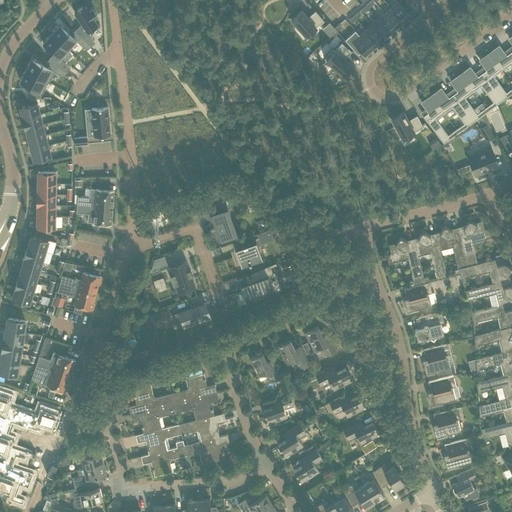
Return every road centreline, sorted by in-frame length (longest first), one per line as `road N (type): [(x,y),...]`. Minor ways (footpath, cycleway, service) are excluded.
road 1 (track): [(365,229),(339,233),(285,211),(125,6),(111,0)]
road 2 (residential): [(444,0),(373,62),(369,87),(383,97),(398,98),(511,14)]
road 3 (residential): [(264,462),(228,347),(374,279)]
road 4 (residential): [(26,511),(108,314),(125,250)]
road 5 (residential): [(125,250),(132,157),(111,0)]
road 6 (residential): [(264,462),(236,478),(132,489),(104,397)]
road 7 (residential): [(431,491),(413,437),(402,341),(374,279)]
road 8 (residential): [(374,279),(365,229),(483,195)]
road 9 (residential): [(216,293),(192,231),(125,250)]
